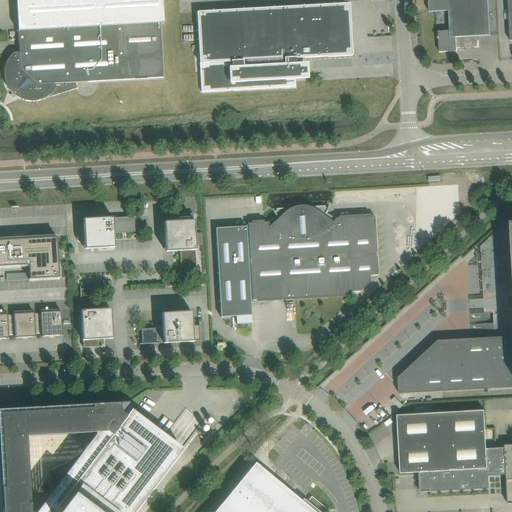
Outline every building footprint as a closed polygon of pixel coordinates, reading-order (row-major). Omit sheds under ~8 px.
[(488,0),(428,0),(429,12),(449,11),(450,31),(450,38),(456,38),(457,48),(477,47),(477,37),(490,36),(488,0)] [(349,4),(197,12),(200,65),(200,69),(201,92),(295,87),(295,79),(308,79),(307,63),(296,64),(296,58),(352,55),(352,44),(350,5),(349,4)] [(163,78),(160,23),(18,31),(19,52),(15,53),(14,53),(13,54),(11,55),(10,57),(9,59),(8,60),(7,62),(6,64),(5,66),(5,68),(4,70),(4,72),(4,74),(4,76),(5,78),(5,80),(6,82),(6,84),(7,86),(8,88),(9,90),(10,91),(12,93),(10,95),(14,98),(15,96),(17,97),(19,98),(20,99),(22,100),(24,100),(26,101),(28,101),(30,102),(32,102),(34,102),(36,101),(38,101),(40,100),(42,100),(43,99),(79,88),(78,87),(76,88),(76,83),(163,78)] [(450,31),(438,32),(439,37),(438,37),(438,45),(439,45),(440,53),(448,52),(457,51),(457,48),(456,38),(450,38),(450,31)] [(252,223),(248,223),(248,226),(252,300),(256,300),(347,295),(351,295),(351,292),(360,291),(370,282),(370,275),(378,275),(375,216),(371,216),(338,218),(335,218),(326,213),(327,212),(327,210),(328,209),(329,207),(329,206),(328,206),(327,208),(325,208),(325,206),(309,207),(307,206),(306,206),(304,206),(303,206),(302,206),(300,206),(299,206),(298,206),(296,206),(295,207),(294,207),(292,208),(276,209),(276,210),(274,211),(273,209),(272,209),(273,210),(274,212),(274,213),(275,215),(276,216),(267,222),(264,222),(252,223)] [(178,221),(164,222),(166,252),(180,251),(181,273),(196,272),(196,274),(197,274),(195,250),(196,250),(194,221),(193,213),(174,215),(178,215),(178,221)] [(135,232),(135,217),(137,217),(113,218),(83,219),(83,220),(76,220),(77,240),(78,240),(78,236),(84,235),(85,249),(115,248),(114,233),(135,232)] [(438,341),(398,378),(399,394),(488,389),(489,392),(511,390),(511,221),(506,222),(480,246),(486,338),(438,341)] [(248,226),(216,228),(221,317),(251,315),(251,300),(252,300),(248,226)] [(59,278),(56,237),(0,240),(0,266),(14,266),(28,265),(29,280),(59,278)] [(80,287),(81,311),(82,341),(83,341),(83,348),(103,347),(103,346),(99,346),(98,340),(113,339),(111,309),(97,310),(95,288),(81,289),(80,287)] [(62,335),(61,311),(40,313),(37,314),(38,333),(41,333),(42,336),(62,335)] [(142,344),(140,344),(164,343),(164,344),(194,342),(194,341),(201,341),(199,321),(199,326),(193,326),(192,312),(162,313),(163,328),(141,329),(142,344)] [(34,314),(34,313),(13,314),(13,315),(10,315),(12,335),(15,335),(15,338),(36,337),(35,334),(38,333),(37,314),(34,314)] [(7,315),(7,314),(0,314),(0,338),(9,338),(9,335),(12,335),(10,315),(7,315)] [(132,387),(120,387),(119,398),(132,399),(132,387)] [(511,407),(511,399),(485,400),(486,409),(511,407)] [(135,511),(179,454),(128,414),(127,416),(120,411),(120,405),(128,404),(128,403),(92,405),(92,409),(1,414),(5,488),(2,488),(3,507),(6,507),(6,511),(135,511)] [(484,411),(407,415),(397,416),(399,447),(401,474),(420,473),(421,492),(489,488),(488,476),(487,449),(484,411)] [(325,511),(328,510),(346,487),(328,472),(334,465),(287,425),(255,463),(214,511),(325,511)] [(487,449),(488,476),(506,475),(508,504),(511,504),(511,445),(505,445),(505,448),(487,449)]
